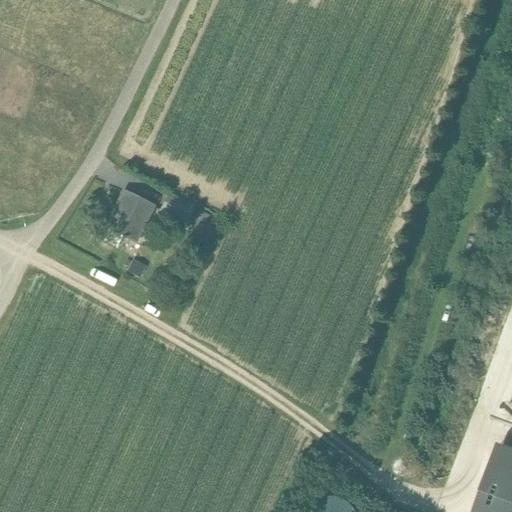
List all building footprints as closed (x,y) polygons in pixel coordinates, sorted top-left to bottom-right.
[(153,206),(123,192),(116,206),(118,207),(115,213),(113,212),(105,228),(109,229),(104,240),(118,247),(123,236),(135,243),(153,206)] [(209,218),(168,195),(160,211),(190,227),(191,225),(203,231),(209,218)] [(147,267),(133,260),(126,274),(139,281),(147,267)] [(511,511),(511,451),(497,446),(472,511),(511,511)] [(354,511),(353,510),(352,509),(350,507),(349,505),(347,504),(345,502),(343,501),(341,500),(339,499),(337,498),(334,498),(332,498),(330,498),(327,498),(325,498),(323,499),(320,499),(318,500),(316,501),(314,503),(312,504),(311,506),(309,508),(308,509),(306,511),(354,511)]
